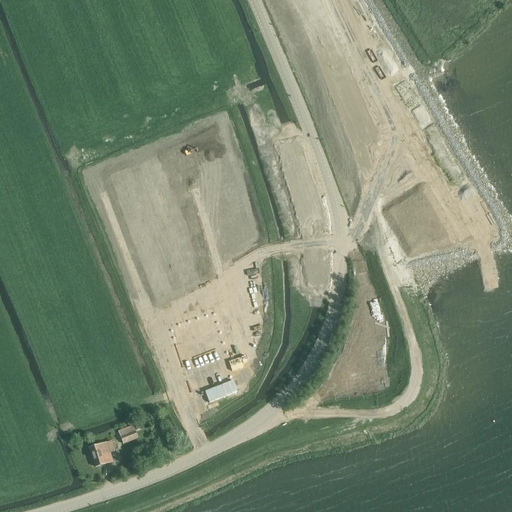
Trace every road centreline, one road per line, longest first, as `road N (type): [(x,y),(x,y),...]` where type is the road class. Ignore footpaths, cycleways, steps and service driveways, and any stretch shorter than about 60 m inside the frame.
road 1 (tertiary): [(47,511),(214,448),(298,379),(337,297),(338,235),(328,186)]
road 2 (track): [(247,427),(332,394),(366,356),(373,313),(328,186)]
road 3 (tertiary): [(254,0),(328,186)]
